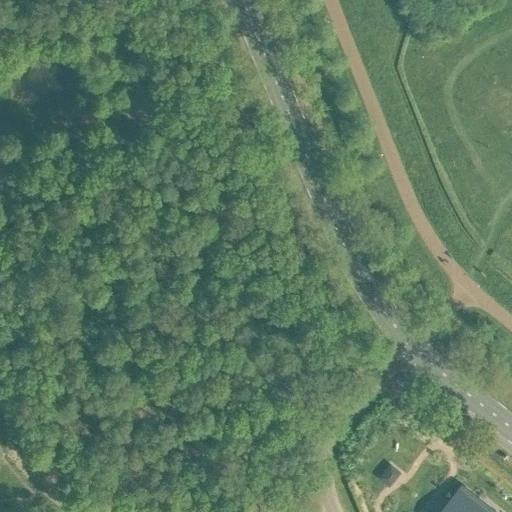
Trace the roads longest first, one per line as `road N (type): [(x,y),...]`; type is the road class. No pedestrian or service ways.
road 1 (tertiary): [(412,346),(342,243),(241,0)]
road 2 (residential): [(332,511),(316,466),(319,445),(412,346)]
road 3 (tertiary): [(511,429),(412,346)]
